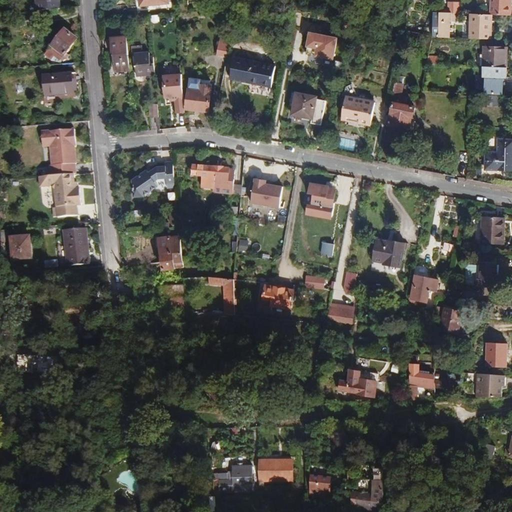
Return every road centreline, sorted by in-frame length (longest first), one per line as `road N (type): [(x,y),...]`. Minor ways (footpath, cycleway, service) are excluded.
road 1 (residential): [(101,144),(199,138),(511,199)]
road 2 (residential): [(101,144),(88,0)]
road 3 (residential): [(114,287),(101,144)]
